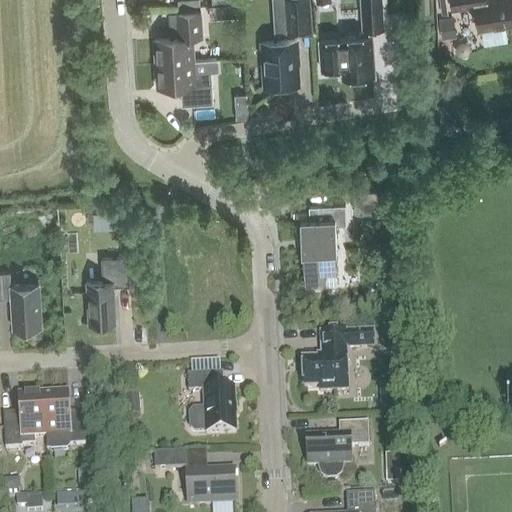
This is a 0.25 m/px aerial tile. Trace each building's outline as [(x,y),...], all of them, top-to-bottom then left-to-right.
[(311,31),(309,0),(282,0),(285,33),(311,31)] [(356,37),(338,38),(339,39),(319,41),(320,41),(322,70),(320,70),(342,69),(342,78),(341,78),(341,79),(374,76),(371,30),(382,29),(380,0),(360,0),(362,34),(356,37)] [(479,30),(511,25),(511,0),(450,0),(452,10),(474,6),(479,37),(480,37),(479,30)] [(155,64),(193,61),(191,38),(201,37),(200,13),(176,15),(177,38),(153,40),(155,64)] [(456,38),(453,17),(438,19),(441,41),(456,38)] [(265,87),(297,85),(295,56),(297,56),(296,40),(262,42),(265,87)] [(212,104),(210,73),(217,72),(216,60),(193,61),(155,64),(156,88),(181,86),(182,106),(212,104)] [(378,212),(377,191),(353,192),(354,213),(378,212)] [(330,251),(336,251),(335,227),(345,226),(344,205),(308,207),(308,220),(299,221),(301,253),(306,253),(307,283),(324,282),(323,267),(331,267),(330,251)] [(106,225),(105,214),(87,215),(87,226),(106,225)] [(101,282),(86,283),(88,324),(115,322),(113,287),(128,286),(127,257),(100,259),(101,282)] [(12,329),(41,327),(38,284),(10,286),(9,273),(0,273),(0,299),(10,299),(12,329)] [(319,332),(320,361),(302,361),(303,389),(319,389),(319,393),(348,391),(346,351),(375,350),(374,330),(319,332)] [(195,434),(205,434),(205,435),(235,433),(233,389),(223,390),(222,374),(187,376),(188,393),(203,392),(204,409),(193,410),(189,414),(190,429),(195,434)] [(43,394),(45,437),(46,437),(47,452),(66,451),(70,446),(85,445),(83,421),(69,422),(67,393),(43,394)] [(35,445),(34,438),(45,437),(43,394),(18,396),(20,425),(3,426),(5,450),(22,449),(22,446),(35,445)] [(141,417),(139,396),(125,397),(126,418),(141,417)] [(344,470),(343,464),(351,464),(350,448),(369,447),(368,423),(338,424),(339,437),(306,439),(307,466),(317,465),(318,472),(321,477),(326,481),(336,480),(341,477),(344,470)] [(186,453),(153,454),(154,470),(187,469),(186,453)] [(93,487),(92,471),(78,472),(78,488),(93,487)] [(186,473),(188,506),(235,504),(233,471),(186,473)] [(19,493),(19,480),(0,481),(1,494),(19,493)] [(384,490),(385,501),(396,500),(396,489),(384,490)] [(375,511),(374,494),(346,495),(346,511),(375,511)] [(42,498),(32,497),(32,499),(20,499),(19,510),(41,510),(42,498)]
